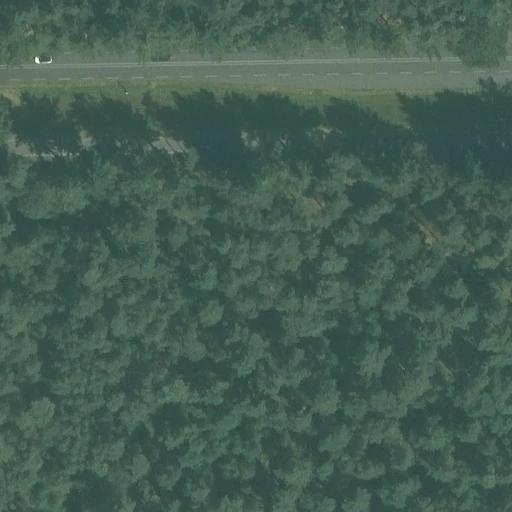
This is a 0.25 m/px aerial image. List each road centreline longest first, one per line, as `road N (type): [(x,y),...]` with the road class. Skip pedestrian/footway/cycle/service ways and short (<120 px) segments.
road 1 (primary): [(0,66),(511,58)]
road 2 (unclassified): [(511,123),(0,129)]
